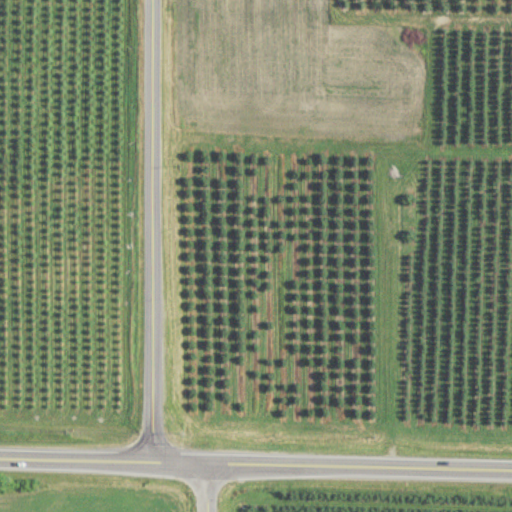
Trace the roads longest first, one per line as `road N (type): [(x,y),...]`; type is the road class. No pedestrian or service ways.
road 1 (tertiary): [(0,460),(511,471)]
road 2 (residential): [(154,463),(152,0)]
